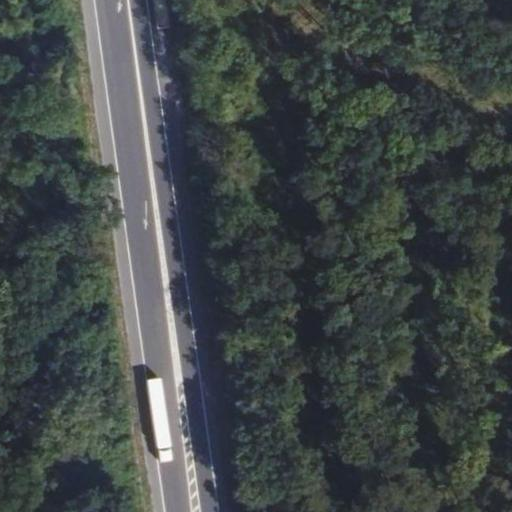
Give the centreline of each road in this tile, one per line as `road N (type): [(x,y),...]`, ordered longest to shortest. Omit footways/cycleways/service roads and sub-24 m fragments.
road 1 (primary): [(210,511),(160,123),(140,87)]
road 2 (primary): [(140,87),(129,122),(180,511)]
road 3 (track): [(160,123),(511,233)]
